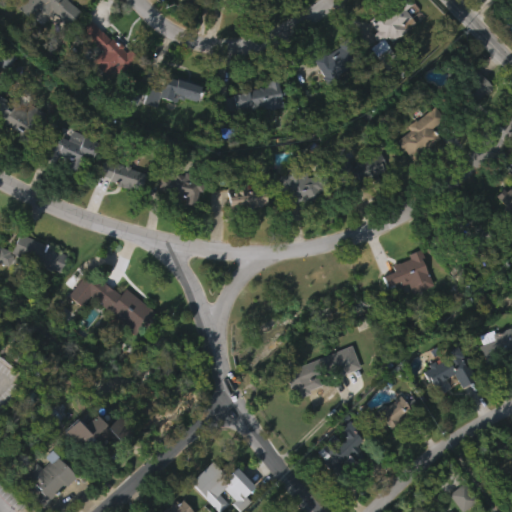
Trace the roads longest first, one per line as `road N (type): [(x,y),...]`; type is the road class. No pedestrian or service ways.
road 1 (residential): [(0,178),(57,209),(136,233),(175,262),(215,336),(231,397),(313,511)]
road 2 (residential): [(136,233),(187,247),(287,250),(371,229),(415,210),(511,126)]
road 3 (residential): [(137,0),(194,41),(241,47),(326,0)]
road 4 (residential): [(371,511),(434,454),(511,407)]
road 5 (residential): [(102,511),(231,397)]
